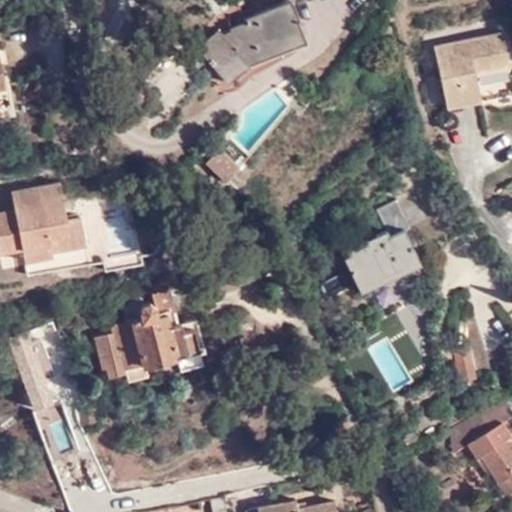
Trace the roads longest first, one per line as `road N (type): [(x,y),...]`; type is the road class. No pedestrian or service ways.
road 1 (residential): [(384,511),(373,451),(267,264)]
road 2 (residential): [(100,143),(76,0)]
